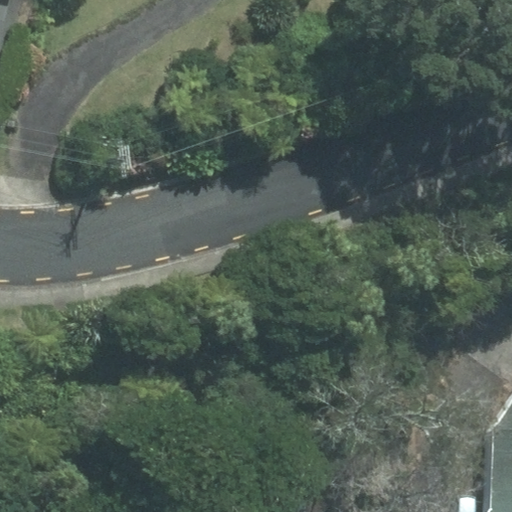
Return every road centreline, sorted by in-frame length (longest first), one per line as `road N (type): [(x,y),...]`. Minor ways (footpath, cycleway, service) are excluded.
road 1 (residential): [(511,104),(154,229),(0,244)]
road 2 (unknown): [(420,511),(427,391),(444,340),(487,293),(511,279)]
